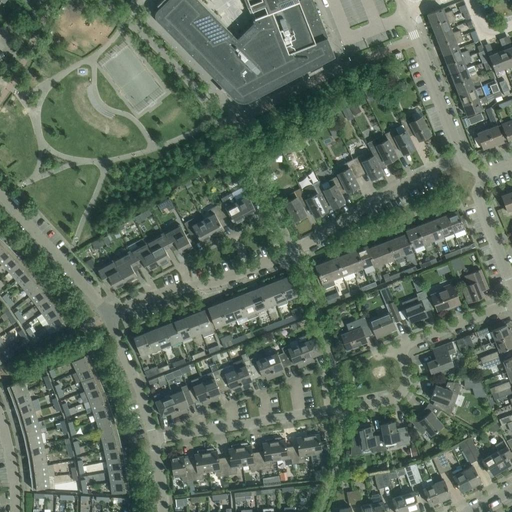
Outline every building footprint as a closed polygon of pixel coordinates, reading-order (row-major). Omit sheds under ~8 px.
[(328,42),(327,39),(328,38),(327,36),(327,37),(321,22),(312,0),(299,0),(298,1),(267,13),(264,6),(252,11),(256,23),(237,42),(195,0),(170,0),(168,3),(168,2),(161,9),(159,11),(159,12),(158,13),(157,15),(158,17),(159,18),(167,27),(169,29),(191,52),(191,51),(194,54),(215,76),(216,76),(218,79),(235,97),(235,96),(238,98),(240,99),(243,99),(246,99),(248,98),(320,61),(315,49),(328,42)] [(247,0),(252,11),(264,6),(267,13),(298,1),(297,0),(247,0)] [(431,24),(453,15),(451,10),(444,13),(442,8),(427,14),(431,24)] [(435,34),(450,28),(448,23),(456,21),(453,15),(431,24),(435,34)] [(0,27),(0,31),(10,42),(19,34),(7,21),(0,27)] [(439,44),(461,35),(459,30),(452,33),(450,28),(435,34),(439,44)] [(443,54),(458,48),(456,44),(463,41),(461,35),(439,44),(443,54)] [(447,64),(469,55),(467,50),(460,53),(458,48),(443,54),(447,64)] [(511,68),(511,59),(507,48),(498,52),(504,68),(511,65),(511,69),(511,68)] [(400,52),(395,54),(397,61),(403,59),(400,52)] [(504,68),(498,52),(488,56),(496,75),(499,74),(498,70),(504,68)] [(451,74),(466,68),(464,64),(471,61),(469,55),(447,64),(451,74)] [(454,84),(477,76),(473,66),(466,69),(466,68),(451,74),(454,84)] [(391,71),(385,75),(389,83),(395,80),(391,71)] [(458,94),(481,86),(482,86),(480,81),(479,81),(477,76),(454,84),(458,94)] [(496,82),(490,84),(493,92),(499,90),(496,82)] [(462,105),(485,96),(481,86),(458,94),(462,105)] [(487,101),(485,96),(462,105),(466,115),(476,111),(482,109),(480,104),(487,101)] [(346,104),(340,107),(344,114),(350,111),(346,104)] [(402,125),(405,130),(407,134),(413,130),(418,140),(430,134),(421,116),(414,120),(411,114),(400,120),(402,125)] [(474,115),(468,118),(470,124),(477,121),(474,115)] [(511,137),(511,122),(511,120),(501,124),(507,141),(510,140),(509,139),(511,137)] [(332,121),(326,125),(329,131),(336,128),(332,121)] [(414,148),(407,134),(405,130),(402,125),(384,134),(387,139),(391,147),(398,144),(403,154),(414,148)] [(504,142),(497,125),(476,133),(482,149),(488,146),(489,148),(504,142)] [(397,157),(391,147),(387,139),(380,143),(378,137),(366,143),(373,155),(373,156),(374,156),(379,166),(382,165),(381,161),(383,160),(385,163),(397,157)] [(380,169),(379,166),(374,156),(373,156),(373,155),(366,159),(363,153),(352,159),(359,172),(366,169),(371,179),(382,173),(380,169)] [(353,176),(359,172),(352,159),(341,164),(344,170),(337,173),(338,175),(345,189),(346,192),(358,186),(353,176)] [(339,192),(345,189),(338,175),(321,184),(320,184),(327,198),(331,205),(332,208),(344,202),(339,192)] [(331,205),(327,198),(320,184),(321,184),(319,180),(301,189),(306,199),(307,201),(314,217),(326,211),(325,208),(331,205)] [(248,184),(231,193),(245,218),(256,212),(251,202),(256,199),(248,184)] [(300,205),(307,201),(306,199),(301,189),(300,188),(289,193),(292,199),(285,202),(294,220),(305,215),(300,205)] [(511,208),(511,188),(506,191),(506,193),(500,195),(507,211),(511,208)] [(234,224),(245,218),(231,193),(221,198),(223,201),(217,205),(223,217),(229,215),(234,224)] [(168,201),(166,202),(162,204),(167,213),(172,210),(168,201)] [(218,220),(223,217),(217,205),(207,210),(210,215),(203,219),(212,236),(223,230),(218,220)] [(457,210),(446,214),(453,232),(463,228),(463,227),(466,226),(462,214),(459,216),(457,210)] [(453,232),(446,214),(436,218),(443,236),(453,232)] [(212,236),(203,219),(196,223),(193,218),(184,223),(190,235),(196,232),(201,242),(204,241),(205,243),(212,239),(211,237),(212,236)] [(443,236),(436,218),(426,222),(433,240),(443,236)] [(433,240),(426,222),(416,226),(423,244),(433,240)] [(189,248),(192,247),(180,225),(163,234),(170,246),(172,251),(173,250),(172,249),(177,247),(180,253),(183,252),(184,254),(190,250),(189,248)] [(423,244),(416,226),(406,230),(407,233),(413,248),(413,247),(414,247),(416,252),(425,249),(423,244)] [(413,248),(407,233),(397,237),(404,254),(414,250),(413,247),(413,248)] [(165,249),(170,246),(163,234),(147,243),(159,265),(170,259),(165,249)] [(404,254),(397,237),(387,240),(394,258),(404,254)] [(394,258),(387,240),(377,244),(384,262),(394,258)] [(159,265),(147,243),(130,252),(137,264),(142,261),(147,271),(159,265)] [(0,262),(2,264),(14,252),(7,244),(0,250),(0,262)] [(384,262),(377,244),(367,248),(373,263),(372,263),(373,266),(384,262)] [(373,263),(367,248),(366,245),(356,249),(363,267),(372,263),(373,263)] [(363,267),(356,249),(346,253),(353,271),(363,267)] [(9,272),(22,260),(14,252),(2,264),(9,272)] [(139,269),(139,268),(137,264),(130,252),(114,260),(126,283),(137,277),(133,270),(138,268),(139,269)] [(354,276),(353,271),(346,253),(336,257),(342,275),(344,280),(354,276)] [(342,275),(336,257),(326,261),(332,279),(342,275)] [(16,280),(29,268),(22,260),(9,272),(16,280)] [(126,283),(114,260),(97,270),(103,282),(109,279),(114,289),(126,283)] [(332,279),(326,261),(315,265),(324,288),(335,284),(332,279)] [(448,263),(435,268),(438,275),(451,270),(448,263)] [(23,288),(37,277),(29,268),(16,280),(23,288)] [(480,270),(465,275),(469,284),(462,287),(468,302),(482,296),(478,286),(485,283),(480,270)] [(296,295),(289,276),(279,280),(286,299),(296,295)] [(29,296),(43,285),(37,277),(23,288),(29,296)] [(286,299),(279,280),(269,284),(276,303),(277,306),(288,303),(286,299)] [(276,303),(269,284),(258,288),(266,307),(276,303)] [(459,302),(452,284),(441,288),(441,291),(431,295),(431,296),(434,305),(437,311),(459,302)] [(36,304),(50,294),(43,285),(29,296),(36,304)] [(266,307),(258,288),(248,292),(256,311),(266,307)] [(427,297),(424,290),(416,293),(419,302),(403,308),(409,323),(424,317),(424,318),(427,317),(425,311),(432,309),(431,306),(427,297)] [(248,292),(238,296),(246,314),(248,320),(258,316),(256,311),(248,292)] [(42,313),(56,303),(50,294),(36,304),(42,313)] [(326,301),(328,304),(335,301),(340,299),(339,295),(333,298),(326,301)] [(246,314),(238,296),(228,300),(236,318),(238,324),(248,320),(246,314)] [(236,318),(228,300),(218,304),(226,322),(236,318)] [(401,319),(394,301),(387,303),(391,312),(369,320),(376,338),(383,335),(384,333),(395,328),(393,323),(401,319)] [(48,322),(63,312),(56,303),(42,313),(48,322)] [(226,322),(218,304),(208,308),(215,326),(226,322)] [(193,311),(201,332),(203,337),(214,333),(204,309),(199,311),(198,309),(193,311)] [(201,332),(193,311),(194,313),(189,315),(188,313),(183,315),(191,336),(201,332)] [(69,321),(63,312),(48,322),(49,322),(54,331),(69,321)] [(191,336),(183,315),(177,317),(178,319),(174,321),(181,340),(191,336)] [(294,320),(292,316),(282,319),(284,324),(294,320)] [(344,343),(347,349),(366,342),(365,337),(371,335),(365,320),(364,316),(353,321),(356,329),(341,334),(342,337),(337,339),(339,345),(344,343)] [(284,324),(282,319),(272,323),(274,328),(284,324)] [(181,340),(174,321),(169,323),(168,321),(163,323),(171,344),(181,340)] [(171,344),(163,323),(157,325),(158,327),(154,329),(161,348),(171,344)] [(274,328),(272,323),(262,327),(264,332),(274,328)] [(487,334),(490,343),(511,334),(509,328),(507,329),(506,325),(491,331),(489,332),(487,327),(476,331),(478,337),(487,334)] [(264,332),(262,327),(252,331),(254,335),(264,332)] [(161,348),(154,329),(149,331),(148,328),(143,331),(151,352),(161,348)] [(151,352),(143,331),(137,333),(138,335),(133,337),(140,356),(151,352)] [(254,335),(252,331),(242,335),(244,339),(254,335)] [(314,338),(312,332),(301,336),(304,342),(298,344),(306,364),(314,361),(312,356),(314,355),(322,352),(316,337),(314,338)] [(511,340),(511,335),(511,334),(490,343),(492,348),(496,346),(498,351),(511,345),(511,341),(511,340)] [(244,339),(242,335),(232,339),(234,343),(244,339)] [(431,373),(439,370),(439,372),(440,373),(440,374),(441,375),(442,375),(444,375),(445,375),(446,374),(447,373),(447,372),(448,372),(448,371),(447,370),(447,367),(452,365),(448,354),(455,352),(451,342),(439,346),(441,352),(434,355),(436,358),(427,362),(431,373)] [(306,364),(298,344),(291,347),(290,344),(281,348),(283,352),(288,365),(293,363),(296,362),(298,367),(306,364)] [(218,345),(208,349),(209,353),(220,349),(218,345)] [(7,348),(6,346),(0,349),(0,362),(12,356),(7,348)] [(497,351),(485,355),(487,361),(499,357),(497,351)] [(283,367),(288,365),(283,352),(278,354),(277,352),(266,357),(274,377),(282,374),(280,369),(283,368),(283,367)] [(72,361),(76,371),(92,364),(87,353),(72,361)] [(500,368),(502,373),(511,368),(511,356),(502,361),(504,366),(500,368)] [(274,377),(266,357),(256,361),(254,357),(249,359),(256,378),(262,376),(264,375),(266,380),(274,377)] [(501,362),(499,357),(487,361),(490,367),(501,362)] [(251,380),(256,378),(249,359),(243,361),(245,365),(235,369),(243,389),(250,386),(248,381),(251,380)] [(97,374),(92,364),(76,371),(81,381),(97,374)] [(188,364),(179,368),(181,373),(190,369),(188,364)] [(159,372),(157,368),(156,366),(144,371),(147,377),(159,372)] [(243,389),(235,369),(224,373),(222,368),(217,370),(225,390),(230,388),(233,387),(235,392),(243,389)] [(511,368),(502,373),(504,378),(508,376),(510,381),(511,380),(511,368)] [(219,392),(225,390),(217,370),(212,372),(211,372),(213,378),(203,382),(211,402),(219,399),(217,394),(220,393),(219,392)] [(101,384),(97,374),(81,381),(85,391),(101,384)] [(478,376),(465,377),(465,387),(483,387),(478,376)] [(11,396),(27,390),(26,387),(23,379),(7,386),(11,396)] [(430,398),(447,404),(452,389),(458,389),(458,382),(447,381),(444,388),(435,384),(430,398)] [(492,394),(510,387),(508,381),(489,388),(492,394)] [(211,402),(203,382),(192,386),(193,388),(188,390),(193,403),(198,401),(201,400),(203,405),(211,402)] [(105,394),(101,384),(85,391),(89,400),(105,394)] [(188,405),(193,403),(188,390),(186,385),(181,387),(182,390),(171,394),(179,414),(187,411),(185,406),(188,405)] [(511,392),(511,391),(510,387),(492,394),(494,400),(498,398),(511,392)] [(14,406),(31,400),(27,390),(11,396),(14,406)] [(93,410),(109,404),(105,394),(89,400),(93,410)] [(179,414),(171,394),(161,398),(160,395),(154,397),(161,415),(167,413),(167,414),(170,412),(172,417),(179,414)] [(35,411),(31,400),(14,406),(18,416),(35,411)] [(443,425),(435,416),(439,408),(428,402),(425,407),(429,412),(423,417),(420,412),(410,420),(421,433),(425,429),(430,436),(443,425)] [(113,415),(109,404),(93,410),(96,420),(113,415)] [(21,426),(38,422),(35,411),(18,416),(21,426)] [(116,426),(113,415),(96,420),(99,430),(116,426)] [(396,446),(409,443),(406,427),(399,429),(399,428),(395,428),(394,421),(380,424),(382,434),(384,443),(395,440),(396,446)] [(23,436),(41,432),(38,422),(21,426),(23,436)] [(384,443),(382,434),(372,436),(370,426),(368,426),(368,424),(358,426),(358,428),(356,429),(357,434),(352,435),(351,455),(361,452),(360,447),(371,445),(372,450),(385,448),(384,443)] [(119,436),(116,426),(99,430),(102,441),(119,436)] [(43,443),(41,432),(23,436),(26,447),(43,443)] [(318,434),(307,435),(310,454),(316,453),(318,460),(328,458),(326,444),(325,441),(326,444),(320,445),(318,434)] [(310,454),(307,435),(296,437),(298,449),(292,450),(294,463),(304,462),(304,455),(310,454)] [(121,447),(119,436),(102,441),(104,451),(121,447)] [(292,450),(286,451),(284,439),(280,440),(280,437),(274,438),(274,441),(273,441),(276,460),(282,459),(284,465),(294,463),(292,450)] [(470,437),(464,440),(475,460),(481,457),(470,437)] [(273,441),(272,441),(271,438),(265,439),(266,442),(262,443),(264,455),(258,456),(260,469),(270,467),(271,461),(276,460),(273,441)] [(475,460),(464,440),(458,443),(469,464),(475,460)] [(498,450),(491,454),(500,470),(510,464),(507,459),(511,456),(502,440),(494,445),(498,450)] [(239,446),(242,465),(248,464),(251,471),(260,469),(258,456),(252,457),(250,445),(247,445),(246,442),(240,443),(240,446),(239,446)] [(45,454),(43,443),(26,447),(28,457),(45,454)] [(239,446),(238,447),(238,444),(231,445),(232,448),(228,448),(230,460),(224,461),(226,475),(236,473),(237,466),(242,465),(239,446)] [(124,458),(121,447),(104,451),(107,461),(124,458)] [(218,462),(216,450),(213,451),(213,448),(206,449),(207,452),(205,452),(208,471),(214,470),(217,476),(226,475),(224,461),(218,462)] [(208,471),(205,452),(204,452),(204,449),(197,450),(198,453),(194,454),(196,466),(190,467),(192,480),(193,480),(202,479),(203,472),(208,471)] [(451,468),(443,452),(438,455),(445,471),(451,468)] [(47,465),(45,454),(28,457),(29,467),(47,465)] [(500,470),(491,454),(481,460),(491,476),(500,470)] [(445,471),(438,455),(432,458),(439,474),(445,471)] [(190,467),(184,468),(182,456),(170,458),(174,477),(180,476),(183,482),(187,481),(187,486),(193,485),(193,480),(192,480),(190,467)] [(126,469),(124,458),(107,461),(108,472),(126,469)] [(415,463),(409,465),(416,483),(420,482),(422,481),(415,463)] [(52,464),(47,465),(29,467),(31,478),(48,476),(54,475),(52,464)] [(416,483),(409,465),(403,467),(410,485),(416,483)] [(471,486),(462,470),(460,465),(455,467),(456,469),(451,471),(453,475),(452,475),(460,491),(471,486)] [(473,465),(462,470),(471,486),(481,481),(473,465)] [(128,479),(126,469),(108,472),(110,482),(128,479)] [(390,485),(387,472),(380,473),(384,487),(390,485)] [(384,487),(380,473),(374,474),(378,488),(384,487)] [(49,487),(48,476),(31,478),(32,489),(49,487)] [(440,500),(433,484),(431,478),(422,481),(420,482),(429,505),(440,500)] [(129,491),(128,479),(110,482),(112,493),(129,491)] [(443,480),(433,484),(440,500),(450,496),(443,480)] [(359,489),(352,491),(355,503),(361,502),(359,489)] [(355,503),(352,491),(346,492),(349,505),(355,503)] [(402,495),(408,511),(415,511),(417,511),(416,509),(419,509),(413,491),(402,495)] [(373,511),(384,511),(382,499),(381,499),(381,495),(370,498),(371,503),(373,511)] [(407,511),(408,511),(402,495),(392,498),(395,511),(407,511)] [(175,499),(176,506),(187,505),(186,498),(175,499)] [(373,511),(371,503),(360,505),(361,511),(373,511)]
